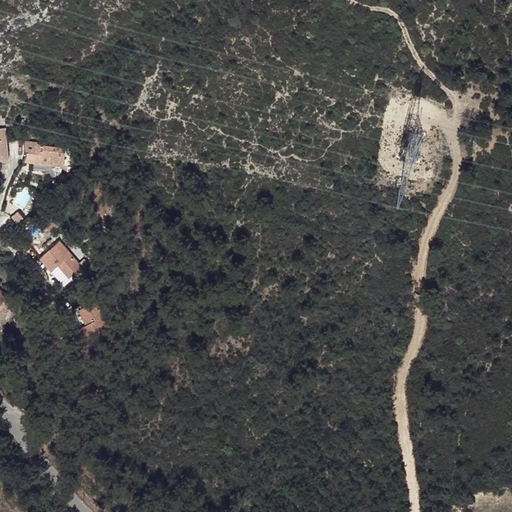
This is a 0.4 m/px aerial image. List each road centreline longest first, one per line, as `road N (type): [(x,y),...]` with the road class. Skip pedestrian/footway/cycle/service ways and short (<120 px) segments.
road 1 (track): [(349,0),(402,21),(407,46),(451,97),(454,177),(425,238),(418,332),(399,378),(417,511)]
road 2 (tertiary): [(0,411),(81,511)]
